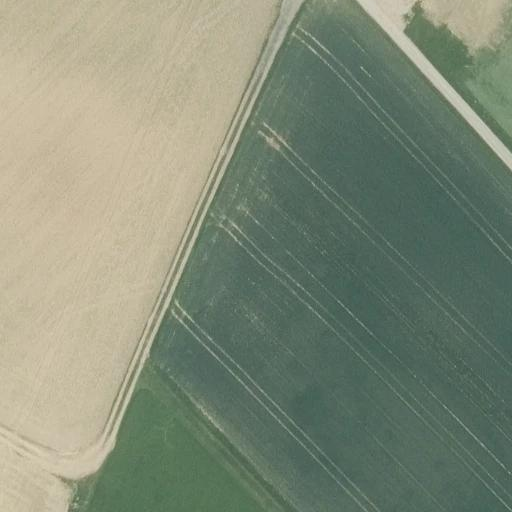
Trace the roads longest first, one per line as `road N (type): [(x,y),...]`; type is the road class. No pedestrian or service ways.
road 1 (track): [(291,0),(101,448),(86,470),(70,472),(0,436)]
road 2 (unclassified): [(511,166),(359,0)]
